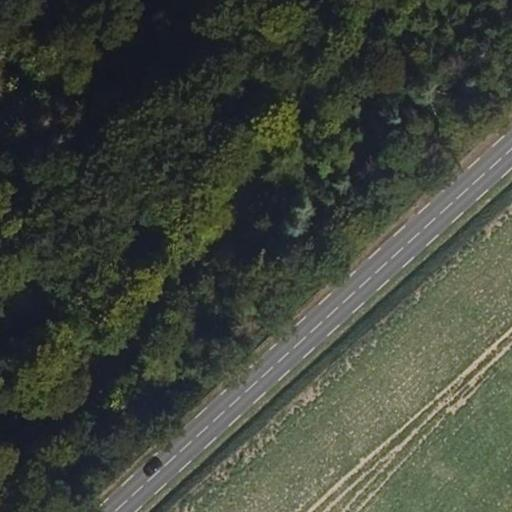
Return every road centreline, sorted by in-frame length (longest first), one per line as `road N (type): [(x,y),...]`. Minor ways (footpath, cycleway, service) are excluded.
road 1 (secondary): [(116,511),(511,147)]
road 2 (track): [(0,240),(245,0)]
